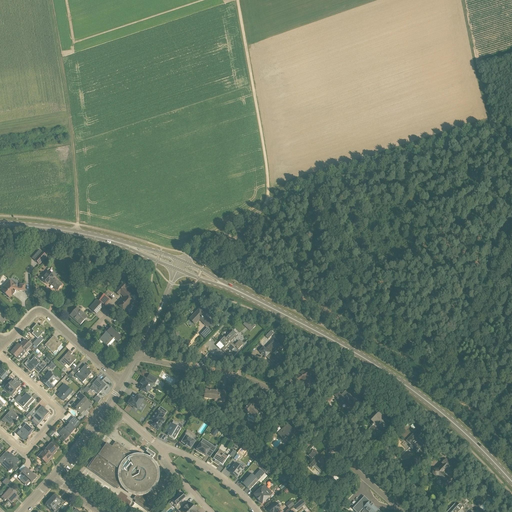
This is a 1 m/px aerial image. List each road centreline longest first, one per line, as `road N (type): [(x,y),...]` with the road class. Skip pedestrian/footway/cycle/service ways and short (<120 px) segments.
road 1 (secondary): [(511,481),(387,372),(179,265)]
road 2 (unclassified): [(179,265),(296,188),(511,119)]
road 3 (unclassified): [(402,511),(274,391),(137,355)]
road 4 (track): [(49,0),(72,137),(76,232)]
road 5 (track): [(267,204),(239,0)]
road 6 (secondary): [(179,265),(103,238),(0,224)]
road 7 (track): [(511,384),(437,360),(366,296)]
road 8 (residential): [(0,354),(59,410),(27,450),(0,431)]
road 9 (residential): [(121,382),(45,313),(34,313),(7,341)]
road 10 (track): [(465,0),(492,126)]
road 11 (track): [(511,261),(437,360)]
road 12 (residential): [(258,511),(202,464),(159,446)]
